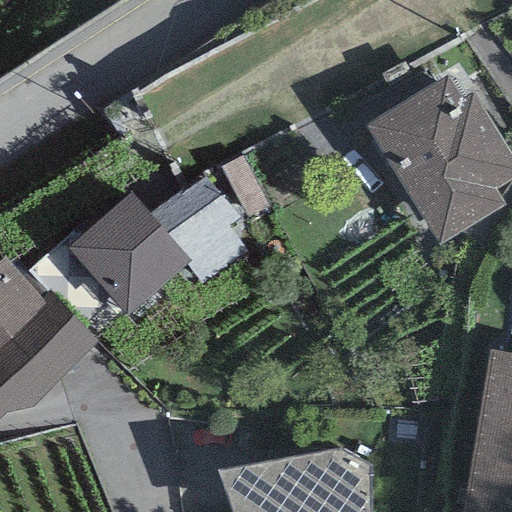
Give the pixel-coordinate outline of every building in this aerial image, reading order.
[(448,70),(367,117),(440,241),(507,202),(497,185),(511,175),(511,156),(473,89),(463,95),(448,70)] [(205,173),(149,210),(190,256),(182,263),(195,282),(246,248),(229,223),(243,214),(205,173)] [(149,210),(130,188),(64,244),(125,313),(182,263),(190,256),(149,210)] [(3,255),(0,257),(0,413),(3,409),(31,405),(96,341),(49,292),(41,300),(3,255)] [(511,511),(511,350),(489,347),(460,511),(511,511)] [(338,443),(217,464),(232,511),(368,511),(369,463),(338,443)]
